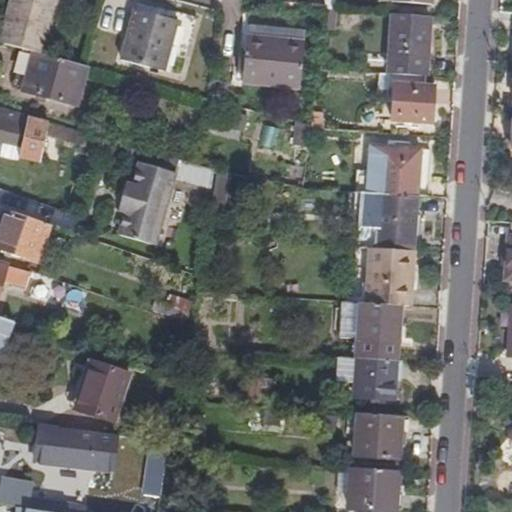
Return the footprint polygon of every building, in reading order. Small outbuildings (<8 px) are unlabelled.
[(59,46),(69,0),(8,0),(0,38),(0,44),(24,50),(32,52),(42,55),(44,43),(59,46)] [(319,0),(318,12),(329,12),(330,0),(319,0)] [(167,71),(178,18),(133,9),(122,62),(167,71)] [(318,12),(316,32),(330,33),(333,12),(329,12),(318,12)] [(395,14),(392,74),(425,76),(426,47),(431,47),(433,16),(395,14)] [(304,43),(305,29),(249,25),(248,39),(304,43)] [(301,87),(304,43),(248,39),(244,82),(301,87)] [(24,89),(32,52),(24,50),(15,86),(24,89)] [(91,108),(97,84),(85,81),(88,66),(42,55),(32,52),(24,89),(23,91),(91,108)] [(395,102),(395,120),(433,122),(435,86),(429,86),(429,76),(425,76),(392,74),(382,74),(381,89),(390,90),(389,102),(395,102)] [(40,164),(51,124),(0,107),(0,140),(3,141),(1,153),(40,164)] [(247,130),(250,115),(238,112),(233,126),(247,130)] [(312,145),(313,124),(298,120),(295,144),(312,145)] [(77,144),(80,133),(60,127),(57,139),(77,144)] [(102,152),(105,141),(80,133),(77,144),(102,152)] [(108,154),(111,143),(105,141),(102,152),(108,154)] [(361,163),(359,189),(418,193),(422,146),(371,142),(370,163),(361,163)] [(422,146),(418,193),(429,194),(432,146),(422,146)] [(164,250),(186,177),(149,166),(143,187),(133,217),(127,238),(164,250)] [(216,172),(211,209),(224,210),(226,196),(229,196),(231,174),(216,172)] [(133,217),(143,187),(135,184),(126,215),(133,217)] [(376,224),(374,246),(378,246),(415,248),(418,193),(359,189),(357,222),(376,224)] [(0,238),(10,210),(3,208),(0,216),(0,238)] [(0,248),(40,262),(53,226),(10,210),(0,238),(0,248)] [(401,304),(411,305),(415,248),(378,246),(374,302),(401,304)] [(0,303),(6,281),(28,287),(32,273),(15,267),(0,263),(0,303)] [(188,320),(195,297),(178,291),(173,303),(160,299),(156,310),(188,320)] [(374,302),(343,300),(340,336),(354,337),(353,357),(398,360),(399,338),(401,304),(374,302)] [(0,357),(3,359),(14,324),(0,319),(0,357)] [(357,382),(356,397),(396,400),(397,379),(398,360),(353,357),(336,356),(335,381),(357,382)] [(404,379),(405,360),(398,360),(397,379),(404,379)] [(79,417),(92,367),(85,365),(72,415),(79,417)] [(118,428),(132,378),(92,367),(79,417),(118,428)] [(270,394),(271,379),(238,377),(237,398),(272,400),(272,395),(270,394)] [(400,459),(404,416),(361,413),(358,457),(400,459)] [(95,468),(98,437),(58,432),(59,426),(44,424),(40,460),(95,468)] [(162,499),(170,445),(142,440),(135,494),(162,499)] [(171,499),(184,500),(188,470),(173,468),(171,489),(172,489),(171,499)] [(397,511),(400,472),(354,468),(353,471),(339,470),(337,492),(351,493),(350,509),(397,511)] [(24,498),(26,483),(0,479),(0,504),(18,507),(22,508),(24,498)] [(81,511),(82,508),(24,498),(22,508),(46,511),(81,511)]
